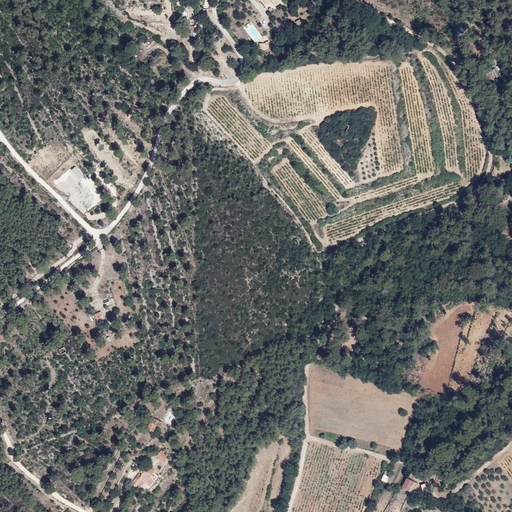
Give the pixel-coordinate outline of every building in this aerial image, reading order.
[(260,50),(269,49),(269,42),(259,43),(260,50)] [(79,179),(84,176),(75,166),(71,170),(79,179)] [(100,310),(88,316),(93,326),(103,320),(100,310)] [(164,420),(169,424),(175,415),(170,412),(164,420)] [(151,416),(145,428),(154,434),(162,421),(151,416)] [(169,456),(164,450),(155,455),(163,463),(169,456)] [(161,475),(145,467),(133,483),(148,491),(161,475)] [(386,483),(390,473),(385,471),(381,481),(386,483)] [(419,483),(406,478),(400,487),(413,494),(419,483)]
